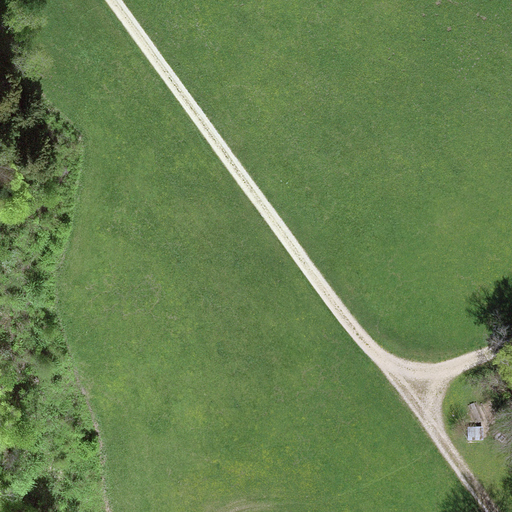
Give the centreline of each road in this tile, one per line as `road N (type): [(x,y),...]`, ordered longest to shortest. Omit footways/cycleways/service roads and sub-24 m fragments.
road 1 (track): [(411,391),(308,268),(115,0)]
road 2 (track): [(494,510),(280,501),(227,511)]
road 3 (track): [(411,391),(494,510)]
